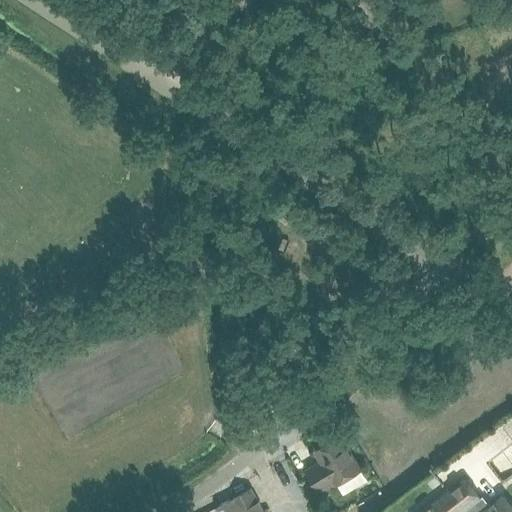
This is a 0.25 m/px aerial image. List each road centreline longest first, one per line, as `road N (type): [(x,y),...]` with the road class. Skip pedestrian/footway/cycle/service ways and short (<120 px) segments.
road 1 (unclassified): [(445,262),(41,0)]
road 2 (residential): [(144,511),(201,481),(280,420),(445,262)]
